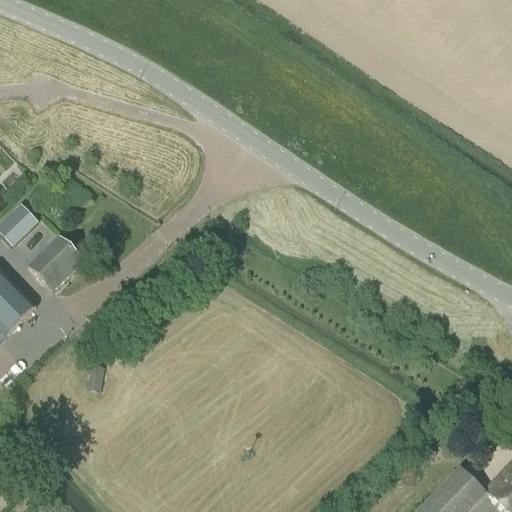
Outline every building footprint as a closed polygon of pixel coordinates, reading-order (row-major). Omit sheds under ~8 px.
[(20,210),(0,229),(0,239),(12,252),(37,227),(21,211),(20,210)] [(51,296),(82,267),(58,242),(27,271),(51,296)] [(0,274),(0,345),(36,311),(0,274)] [(90,370),(86,390),(99,393),(103,372),(90,370)] [(0,454),(0,483),(13,498),(27,485),(0,454)] [(473,511),(487,499),(500,511),(511,511),(511,464),(483,495),(460,472),(421,511),(473,511)]
